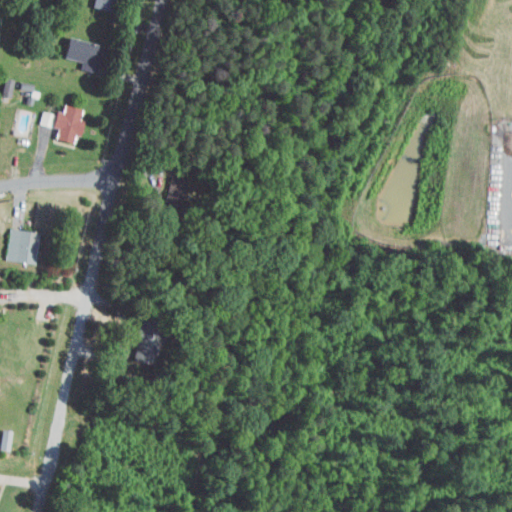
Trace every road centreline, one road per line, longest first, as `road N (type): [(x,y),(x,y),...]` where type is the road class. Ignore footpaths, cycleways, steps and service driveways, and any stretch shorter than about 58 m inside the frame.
road 1 (residential): [(164,0),(59,435)]
road 2 (residential): [(123,184),(67,177),(0,183)]
